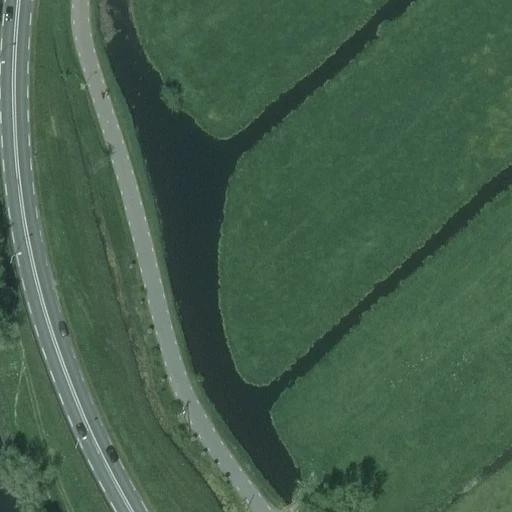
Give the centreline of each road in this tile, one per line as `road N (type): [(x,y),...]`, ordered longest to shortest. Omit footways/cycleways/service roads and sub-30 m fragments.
road 1 (unclassified): [(72,0),(70,18),(173,377),(262,511)]
road 2 (primary): [(129,511),(53,344),(22,219),(13,99),(22,0)]
